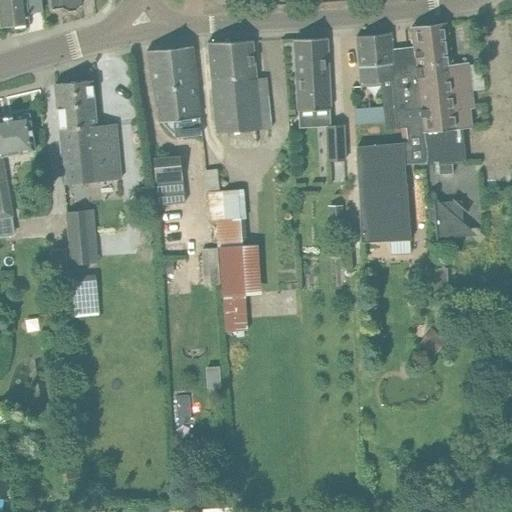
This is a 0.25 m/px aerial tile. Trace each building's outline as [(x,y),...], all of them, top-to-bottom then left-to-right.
[(0,0),(0,24),(0,26),(28,23),(25,3),(24,0),(0,0)] [(51,0),(52,9),(62,8),(68,11),(75,10),(81,6),(79,0),(51,0)] [(414,47),(407,48),(410,68),(386,71),(386,73),(383,81),(383,82),(388,129),(407,126),(409,141),(404,142),(405,164),(414,164),(414,167),(466,161),(462,129),(471,128),(469,108),(473,108),(467,62),(451,64),(446,22),(411,27),(414,47)] [(410,68),(407,48),(392,49),(390,32),(356,36),(361,84),(383,82),(383,81),(386,73),(386,71),(410,68)] [(326,37),(294,39),(297,111),(329,109),(326,37)] [(254,78),(252,40),(207,42),(209,62),(214,132),(269,129),(266,97),(266,77),(254,78)] [(192,46),(146,50),(150,70),(158,121),(198,117),(194,66),(192,46)] [(119,178),(115,132),(113,112),(104,113),(105,125),(96,126),(92,80),(55,83),(63,183),(119,178)] [(34,150),(32,133),(28,114),(0,118),(0,217),(12,215),(2,155),(34,150)] [(343,125),(326,125),(327,161),(344,161),(343,125)] [(405,164),(404,142),(358,148),(369,250),(416,244),(409,188),(406,168),(414,167),(414,164),(405,164)] [(156,187),(153,187),(154,203),(180,200),(184,200),(181,172),(180,156),(153,159),(154,175),(155,175),(156,187)] [(216,169),(205,170),(207,189),(218,188),(216,169)] [(67,248),(68,265),(92,264),(86,192),(63,194),(67,248)] [(341,206),(329,207),(329,220),(342,219),(341,206)] [(433,216),(429,217),(431,234),(436,233),(439,257),(440,257),(439,251),(468,248),(473,241),(466,236),(463,212),(435,216),(433,207),(432,207),(433,216)] [(240,218),(217,220),(219,247),(241,245),(240,218)] [(10,221),(0,222),(0,232),(11,231),(10,221)] [(217,247),(213,247),(201,248),(204,285),(219,284),(217,247)] [(69,278),(68,265),(67,248),(50,249),(52,279),(69,278)] [(172,262),(162,262),(162,274),(172,274),(172,262)] [(446,267),(435,267),(435,287),(446,287),(446,267)] [(74,316),(99,315),(98,279),(73,280),(74,316)] [(420,342),(434,354),(445,340),(430,328),(420,342)] [(79,472),(68,473),(69,486),(80,485),(79,472)]
